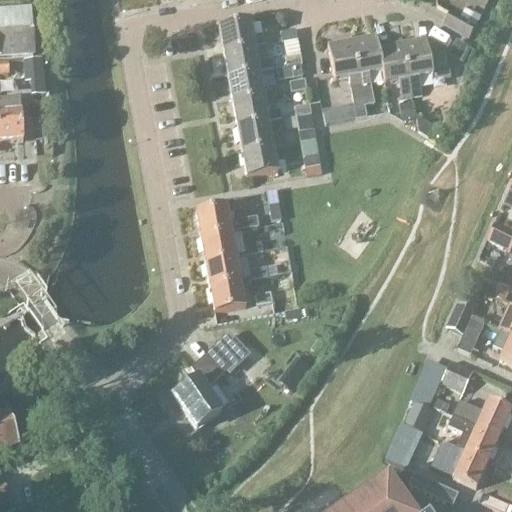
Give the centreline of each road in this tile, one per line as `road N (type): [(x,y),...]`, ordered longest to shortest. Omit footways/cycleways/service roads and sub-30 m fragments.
road 1 (residential): [(97,394),(180,326),(127,39),(142,27),(277,2),(328,14),(374,4)]
road 2 (residential): [(97,394),(23,288),(0,274)]
